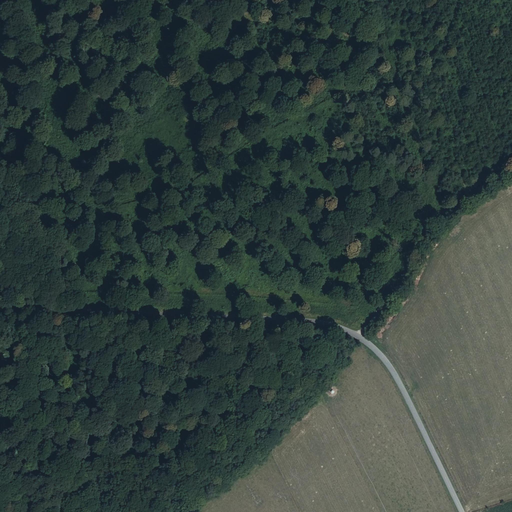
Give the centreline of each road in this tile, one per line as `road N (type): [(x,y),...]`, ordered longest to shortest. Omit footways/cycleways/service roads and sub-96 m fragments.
road 1 (tertiary): [(462,511),(389,366),(358,336),(296,320),(0,307)]
road 2 (track): [(511,170),(427,242),(358,336),(244,456),(165,511)]
